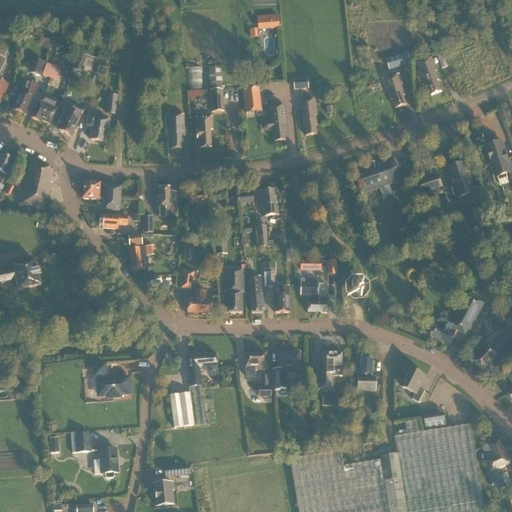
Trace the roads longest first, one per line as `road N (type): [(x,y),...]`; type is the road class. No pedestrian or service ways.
road 1 (residential): [(58,165),(220,170),(292,162),(511,85)]
road 2 (tertiary): [(511,433),(450,372),(372,335),(172,325)]
road 3 (tertiary): [(172,325),(82,236),(58,165)]
road 4 (unclassified): [(128,511),(146,391),(172,325)]
